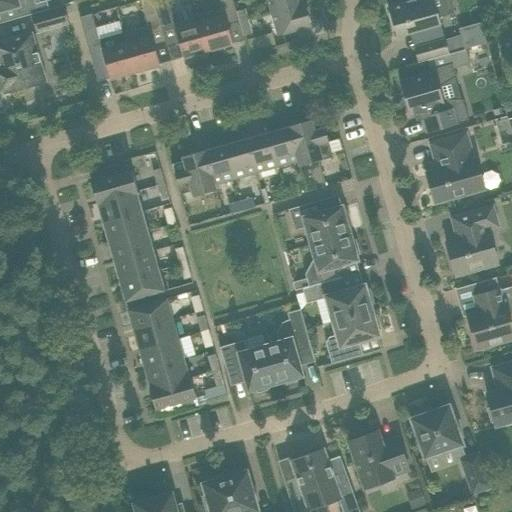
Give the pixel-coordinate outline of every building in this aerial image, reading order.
[(0,0),(0,13),(2,22),(29,15),(62,5),(60,0),(43,0),(34,3),(33,0),(0,0)] [(139,0),(147,26),(123,32),(134,72),(159,65),(153,43),(165,40),(161,28),(158,17),(157,18),(152,0),(139,0)] [(167,0),(152,0),(157,18),(158,17),(161,28),(165,40),(167,46),(178,43),(183,58),(208,51),(199,22),(175,28),(167,0)] [(197,14),(199,22),(208,51),(232,44),(227,25),(238,22),(232,0),(218,0),(217,0),(219,7),(197,14)] [(265,0),(270,15),(303,4),(301,0),(265,0)] [(401,0),(402,3),(387,7),(396,38),(440,25),(438,18),(453,13),(452,10),(451,11),(448,0),(401,0)] [(303,4),(270,15),(276,36),(311,26),(304,4),(303,4)] [(62,5),(29,15),(34,33),(68,23),(62,5)] [(236,11),(240,23),(248,21),(245,9),(236,11)] [(134,72),(123,32),(97,39),(90,14),(79,17),(89,53),(101,50),(109,79),(134,72)] [(100,36),(123,31),(120,18),(97,24),(100,36)] [(248,21),(240,23),(243,36),(252,33),(248,21)] [(0,89),(0,90),(3,89),(4,92),(45,81),(31,34),(0,42),(0,89)] [(413,47),(418,62),(463,49),(459,36),(444,40),(444,38),(413,47)] [(399,81),(409,116),(414,114),(416,120),(422,118),(426,133),(468,121),(461,99),(449,99),(443,100),(438,85),(456,74),(453,63),(419,73),(419,75),(399,81)] [(494,119),(499,135),(511,132),(507,115),(494,119)] [(288,127),(297,161),(306,191),(325,186),(318,161),(332,157),(322,121),(312,124),(310,119),(287,126),(288,127)] [(288,127),(267,133),(277,166),(297,161),(288,127)] [(267,133),(247,139),(256,172),(277,166),(267,133)] [(425,173),(434,203),(485,189),(476,156),(473,157),(466,133),(430,144),(437,169),(425,173)] [(247,139),(226,145),(236,178),(256,172),(247,139)] [(226,145),(206,151),(215,184),(236,178),(226,145)] [(215,184),(206,151),(205,151),(204,150),(181,156),(182,161),(171,164),(180,193),(190,191),(192,196),(217,189),(215,184)] [(334,153),(336,161),(345,158),(342,150),(334,153)] [(90,182),(96,203),(136,191),(130,171),(90,182)] [(153,174),(156,186),(164,183),(161,172),(153,174)] [(164,183),(156,186),(159,197),(167,195),(164,183)] [(296,183),(284,187),(286,196),(299,193),(296,183)] [(286,196),(284,187),(271,191),(274,200),(286,196)] [(97,203),(102,222),(141,211),(136,192),(136,191),(96,203),(97,203)] [(252,196),(240,200),(243,209),(255,205),(252,196)] [(243,209),(240,200),(227,203),(230,213),(243,209)] [(304,226),(310,245),(349,233),(347,226),(351,224),(347,211),(343,212),(341,206),(322,212),(318,200),(288,209),(294,229),(304,226)] [(457,239),(445,242),(447,248),(455,276),(498,264),(488,230),(499,226),(493,205),(470,212),(451,217),(457,239)] [(102,222),(108,242),(147,231),(141,211),(102,222)] [(164,213),(167,225),(175,223),(172,211),(164,213)] [(175,223),(167,225),(171,236),(178,234),(175,223)] [(108,242),(113,261),(152,250),(147,231),(108,242)] [(295,291),(302,289),(302,287),(308,285),(308,287),(340,277),(337,266),(357,260),(355,254),(359,253),(355,240),(351,241),(349,233),(310,245),(313,256),(304,273),(306,278),(293,282),(295,291)] [(113,261),(119,281),(158,270),(152,250),(113,261)] [(175,253),(178,264),(186,262),(183,250),(175,253)] [(186,262),(178,264),(182,276),(190,273),(186,262)] [(158,270),(119,281),(125,302),(164,291),(158,270)] [(323,297),(330,322),(371,310),(369,305),(374,304),(369,289),(365,290),(364,285),(344,291),(340,277),(308,287),(308,285),(302,287),(302,289),(306,302),(323,297)] [(475,318),(468,320),(473,338),(476,343),(480,345),(485,347),(504,341),(511,339),(511,325),(509,314),(511,313),(511,287),(511,286),(500,289),(500,288),(492,291),(473,296),(478,311),(474,313),(475,318)] [(127,310),(133,330),(172,319),(166,299),(127,310)] [(191,301),(194,313),(202,310),(199,299),(191,301)] [(280,340),(264,345),(275,383),(283,381),(284,385),(296,381),(295,378),(302,376),(296,356),(312,351),(300,309),(287,312),(289,320),(287,321),(283,323),(278,331),(279,336),(280,340)] [(371,310),(330,322),(333,334),(328,335),(325,342),(331,363),(362,354),(358,341),(378,335),(377,331),(381,329),(377,314),(372,315),(371,310)] [(197,321),(200,332),(208,330),(204,318),(197,321)] [(133,330),(138,350),(177,339),(172,319),(133,330)] [(208,330),(200,332),(203,344),(211,341),(208,330)] [(138,350),(144,369),(183,358),(177,339),(138,350)] [(275,383),(264,345),(247,350),(244,340),(219,347),(227,375),(243,371),(248,391),(256,389),(257,392),(269,389),(268,385),(275,383)] [(149,389),(189,378),(189,377),(188,377),(183,358),(144,369),(149,388),(149,389)] [(208,360),(211,372),(219,369),(216,358),(208,360)] [(486,393),(490,407),(487,408),(491,422),(494,421),(495,426),(511,421),(511,361),(491,367),(497,390),(486,393)] [(219,369),(211,372),(215,383),(222,381),(219,369)] [(189,378),(149,389),(155,410),(195,398),(189,378)] [(410,418),(424,458),(462,445),(448,405),(430,412),(429,408),(415,413),(416,416),(410,418)] [(395,478),(395,476),(408,471),(396,436),(381,442),(377,431),(366,435),(364,431),(351,436),(352,440),(347,441),(364,489),(395,478)] [(296,476),(284,481),(294,511),(312,511),(311,508),(325,503),(338,499),(343,511),(359,511),(340,456),(327,461),(323,449),(318,450),(317,447),(304,452),(305,455),(291,460),(296,476)] [(459,458),(472,495),(491,488),(478,452),(459,458)] [(205,495),(202,496),(206,511),(207,511),(210,511),(252,511),(257,510),(246,470),(223,477),(222,474),(206,478),(207,482),(202,483),(205,495)] [(405,493),(411,509),(425,504),(420,488),(405,493)] [(183,511),(183,510),(177,511),(171,492),(150,498),(146,496),(142,496),(139,498),(136,502),(133,503),(135,511),(183,511)]
